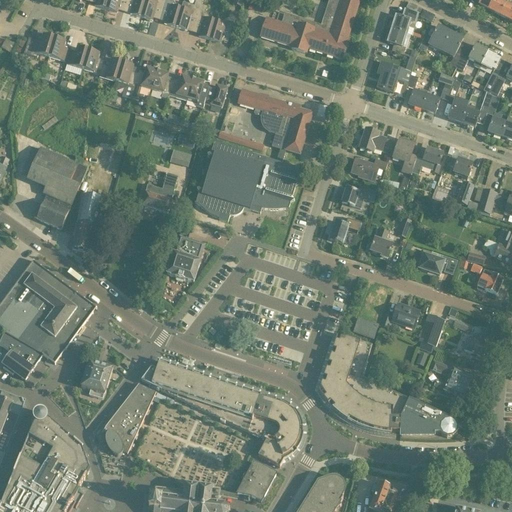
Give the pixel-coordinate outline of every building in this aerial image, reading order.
[(105,10),(108,0),(96,0),(94,7),(105,10)] [(126,3),(126,0),(108,0),(105,10),(117,14),(120,1),(126,3)] [(126,0),(126,3),(127,3),(127,1),(133,3),(129,15),(140,18),(145,0),(126,0)] [(161,11),(164,0),(152,0),(151,1),(148,0),(145,0),(140,18),(152,22),(155,10),(161,11)] [(175,29),(181,9),(176,8),(171,0),(164,0),(161,11),(167,13),(164,25),(175,29)] [(196,21),(201,3),(202,0),(195,0),(194,7),(186,11),(181,9),(175,29),(186,32),(190,20),(196,21)] [(242,7),(244,1),(243,1),(243,0),(233,0),(232,6),(241,9),(241,7),(242,7)] [(327,0),(336,3),(335,3),(338,4),(328,33),(314,29),(313,31),(297,26),(296,29),(266,19),(260,38),(290,48),(289,50),(295,52),(295,54),(299,55),(300,53),(306,55),(307,50),(342,61),(348,39),(347,39),(359,0),(327,0)] [(489,11),(494,0),(475,0),(475,1),(479,3),(478,6),(489,11)] [(494,0),(489,11),(500,16),(506,4),(500,2),(501,0),(494,0)] [(209,41),(214,22),(210,20),(205,12),(207,8),(201,6),(202,4),(201,3),(196,21),(195,24),(201,25),(198,38),(209,41)] [(511,7),(506,4),(500,16),(510,22),(511,17),(511,7)] [(389,29),(391,30),(406,35),(408,28),(414,30),(419,15),(404,11),(401,19),(395,17),(393,24),(390,23),(389,29)] [(214,22),(209,41),(220,44),(224,32),(230,34),(235,16),(229,14),(227,19),(219,23),(214,22)] [(434,17),(428,14),(425,20),(431,23),(434,17)] [(438,27),(430,43),(424,40),(418,50),(425,54),(428,48),(440,54),(450,34),(438,27)] [(385,41),(387,42),(387,44),(393,46),(391,53),(403,57),(405,50),(401,49),(406,35),(391,30),(389,36),(386,36),(385,41)] [(455,55),(456,53),(463,40),(450,34),(440,54),(452,60),(449,66),(455,70),(461,58),(455,55)] [(23,55),(30,57),(37,59),(38,55),(48,58),(54,40),(43,36),(41,43),(28,39),(23,55)] [(63,50),(65,43),(54,40),(48,58),(66,64),(69,54),(69,52),(63,50)] [(11,54),(16,46),(11,43),(6,52),(11,54)] [(475,63),(473,67),(479,70),(481,66),(487,53),(475,46),(468,60),(475,63)] [(65,66),(82,71),(88,52),(77,49),(75,55),(69,54),(66,64),(65,66)] [(411,51),(409,58),(415,60),(417,53),(411,51)] [(103,66),(103,64),(97,62),(99,55),(88,52),(82,71),(94,74),(99,76),(103,66)] [(481,66),(493,72),(483,92),(489,96),(490,95),(504,67),(497,64),(500,59),(487,53),(481,66)] [(461,58),(455,70),(462,73),(468,62),(461,58)] [(109,68),(103,66),(99,76),(99,78),(105,80),(116,83),(122,64),(111,61),(109,68)] [(122,90),(124,89),(125,93),(129,99),(130,99),(134,86),(138,74),(138,73),(132,71),(133,68),(122,64),(116,83),(118,84),(116,89),(118,90),(120,90),(122,90)] [(396,82),(408,86),(412,74),(380,64),(378,71),(382,72),(376,89),(392,94),(396,82)] [(511,82),(511,65),(510,71),(504,67),(490,95),(497,98),(506,79),(511,82)] [(146,69),(144,76),(138,74),(134,86),(151,91),(157,72),(146,69)] [(167,101),(169,94),(171,88),(172,84),(166,83),(168,76),(157,72),(151,91),(163,95),(161,99),(167,101)] [(169,94),(175,96),(186,100),(192,80),(181,77),(179,84),(173,82),(172,84),(171,88),(169,94)] [(407,89),(414,91),(418,80),(411,77),(407,89)] [(202,110),(204,105),(208,92),(201,91),(203,84),(192,80),(186,100),(197,103),(196,108),(202,110)] [(454,104),(458,90),(457,89),(459,84),(453,82),(451,87),(446,102),(454,104)] [(445,85),(440,100),(446,102),(451,87),(445,85)] [(204,105),(210,107),(221,110),(227,91),(216,87),(214,94),(208,92),(204,105)] [(408,106),(421,111),(426,97),(427,93),(419,90),(418,94),(413,92),(408,106)] [(253,115),(261,117),(260,121),(261,124),(261,127),(263,129),(264,131),(267,133),(269,134),(275,136),(272,148),(300,156),(312,115),(299,111),(300,107),(286,103),(285,105),(267,99),(268,97),(259,95),(259,97),(242,92),(238,105),(255,110),(253,115)] [(439,101),(426,97),(421,111),(434,115),(439,101)] [(501,117),(494,114),(499,100),(492,97),(490,104),(486,116),(492,118),(492,119),(487,134),(500,138),(505,124),(500,122),(501,117)] [(102,105),(109,107),(111,101),(104,99),(102,105)] [(486,116),(490,104),(483,102),(479,113),(486,116)] [(447,120),(461,125),(466,110),(465,110),(452,106),(447,120)] [(467,106),(465,110),(466,110),(461,125),(474,129),(479,115),(473,113),(474,109),(467,106)] [(511,126),(511,124),(511,120),(507,119),(505,124),(500,138),(511,142),(511,126)] [(386,154),(384,159),(389,160),(391,152),(383,149),(386,140),(378,137),(379,134),(365,130),(359,149),(373,154),(374,150),(386,154)] [(264,147),(220,133),(219,136),(218,140),(262,153),(264,147)] [(191,147),(193,139),(179,136),(177,144),(191,147)] [(398,140),(392,159),(404,163),(401,174),(408,176),(407,179),(404,178),(401,186),(398,191),(404,193),(410,177),(416,158),(410,156),(414,146),(398,140)] [(218,221),(227,224),(230,217),(233,218),(241,213),(242,210),(250,212),(251,208),(256,209),(259,210),(264,211),(270,211),(275,211),(277,211),(284,210),(287,211),(288,211),(290,202),(294,202),(292,198),(295,186),(299,184),(297,180),(300,170),(213,144),(210,154),(206,156),(209,160),(205,171),(201,173),(203,177),(200,189),(196,191),(198,194),(195,205),(196,205),(198,207),(200,208),(202,210),(206,213),(208,215),(210,216),(213,218),(216,219),(219,219),(218,221)] [(68,213),(70,208),(87,170),(40,150),(40,151),(33,148),(23,172),(30,174),(28,178),(46,186),(42,195),(46,197),(36,220),(61,231),(68,213)] [(442,155),(427,150),(423,161),(416,158),(410,177),(411,175),(418,177),(421,169),(430,172),(430,173),(437,176),(440,167),(438,167),(442,155)] [(172,154),(169,165),(175,167),(178,155),(172,154)] [(2,158),(0,161),(0,182),(5,170),(8,161),(2,158)] [(468,183),(470,177),(468,176),(472,165),(457,160),(453,173),(462,176),(461,181),(468,183)] [(374,183),(378,170),(385,172),(387,165),(375,161),(373,166),(355,161),(351,174),(362,177),(361,179),(374,183)] [(167,215),(177,178),(166,175),(162,191),(147,187),(142,208),(167,215)] [(383,181),(382,186),(398,190),(399,184),(383,181)] [(463,183),(456,203),(467,207),(474,187),(463,183)] [(360,210),(363,202),(373,205),(376,194),(359,188),(358,193),(346,189),(341,204),(360,210)] [(483,190),(477,189),(474,202),(479,204),(479,206),(469,203),(466,211),(489,219),(490,216),(497,195),(483,190)] [(511,217),(511,192),(510,198),(509,198),(503,215),(511,217)] [(82,196),(81,204),(76,225),(78,225),(73,249),(82,251),(82,252),(87,253),(87,252),(88,252),(94,223),(98,224),(103,200),(82,196)] [(116,207),(118,197),(113,196),(110,206),(116,207)] [(466,229),(470,220),(465,218),(462,227),(466,229)] [(342,245),(346,232),(357,235),(357,234),(358,230),(360,224),(348,220),(346,226),(335,223),(329,241),(342,245)] [(397,237),(405,240),(411,223),(403,220),(397,237)] [(387,258),(392,245),(385,243),(388,233),(378,229),(370,252),(387,258)] [(511,233),(507,231),(501,247),(486,241),(483,249),(489,252),(489,254),(490,256),(492,258),(510,265),(511,259),(511,252),(511,251),(511,233)] [(179,238),(173,255),(166,276),(193,284),(200,263),(199,263),(204,246),(179,238)] [(483,267),(485,259),(469,254),(467,263),(483,267)] [(444,274),(452,276),(457,263),(442,258),(441,262),(423,256),(421,262),(420,261),(418,267),(419,268),(419,269),(420,270),(425,272),(439,276),(441,271),(444,272),(444,274)] [(96,310),(54,278),(33,262),(0,305),(0,327),(5,331),(3,334),(4,335),(32,351),(41,356),(43,357),(54,366),(96,310)] [(468,264),(461,262),(459,269),(466,271),(468,264)] [(470,272),(479,276),(482,269),(473,265),(470,272)] [(495,297),(502,281),(497,279),(498,275),(484,271),(476,288),(478,289),(476,291),(483,294),(484,292),(495,297)] [(354,291),(359,279),(347,274),(342,286),(354,291)] [(413,330),(419,313),(397,306),(391,323),(413,330)] [(450,311),(448,316),(454,318),(455,318),(457,312),(451,310),(450,311)] [(387,331),(392,316),(385,314),(381,329),(387,331)] [(435,348),(444,322),(428,316),(419,343),(435,348)] [(373,340),(378,327),(358,320),(353,333),(373,340)] [(471,335),(473,328),(455,321),(453,327),(471,335)] [(487,346),(492,334),(482,330),(478,342),(469,338),(464,352),(482,359),(488,346),(487,346)] [(33,370),(43,357),(41,356),(32,351),(4,335),(0,343),(0,347),(4,349),(11,353),(2,365),(4,367),(2,369),(12,377),(14,375),(24,382),(34,371),(33,370)] [(385,434),(391,435),(391,432),(400,432),(401,418),(409,400),(362,378),(370,352),(335,341),(320,388),(325,396),(323,398),(328,405),(336,413),(346,420),(350,423),(361,428),(373,432),(385,434)] [(420,355),(416,365),(422,368),(426,357),(420,355)] [(287,405),(283,403),(267,398),(267,399),(266,401),(260,400),(260,399),(260,398),(260,397),(259,399),(252,397),(253,393),(157,362),(157,363),(159,364),(156,371),(151,370),(141,383),(266,442),(258,457),(280,469),(284,462),(287,460),(292,457),(296,453),(299,448),(301,443),(303,438),(303,432),(303,428),(303,427),(301,422),(299,417),(296,412),(292,408),(287,405)] [(433,362),(429,371),(448,379),(446,385),(436,381),(434,387),(443,391),(443,392),(466,401),(474,378),(452,369),(452,370),(433,362)] [(104,397),(108,385),(112,370),(89,363),(81,389),(90,392),(88,397),(102,401),(104,396),(104,397)] [(101,440),(101,442),(106,441),(106,443),(107,446),(108,449),(110,452),(113,454),(115,456),(116,457),(117,457),(118,457),(119,457),(120,457),(120,456),(121,456),(122,455),(122,454),(123,453),(127,455),(156,394),(138,385),(105,429),(103,431),(102,434),(101,437),(101,440)] [(21,403),(20,399),(0,391),(1,392),(0,395),(0,453),(1,454),(19,411),(21,403)] [(454,422),(453,421),(409,400),(401,418),(400,432),(400,435),(440,435),(441,436),(442,437),(443,438),(445,438),(446,439),(448,439),(450,439),(451,438),(453,438),(454,437),(456,436),(457,434),(457,433),(458,431),(458,429),(458,428),(457,426),(457,424),(456,423),(454,422)] [(0,511),(75,511),(77,511),(76,510),(83,496),(78,493),(89,473),(82,452),(83,452),(74,445),(48,422),(46,420),(47,419),(46,416),(45,413),(42,412),(39,411),(35,412),(33,414),(31,416),(31,419),(32,421),(33,422),(34,424),(21,459),(19,462),(20,462),(14,475),(13,479),(1,509),(0,508),(0,511)] [(243,481),(244,481),(237,494),(231,493),(231,494),(244,500),(248,501),(248,502),(250,498),(261,504),(276,476),(253,464),(247,476),(246,476),(245,476),(244,476),(243,477),(242,478),(242,479),(242,480),(243,480),(243,481)] [(335,511),(341,507),(339,505),(343,500),(341,499),(343,495),(344,491),(343,486),(342,485),(341,484),(341,483),(338,481),(336,480),(333,479),(332,479),(331,479),(318,484),(316,488),(313,486),(296,511),(335,511)] [(227,510),(224,506),(225,505),(225,504),(223,506),(218,505),(219,499),(221,498),(220,496),(219,497),(219,496),(244,500),(231,494),(228,493),(219,492),(219,490),(212,489),(213,488),(212,487),(210,489),(199,488),(199,485),(197,485),(197,487),(185,486),(183,484),(182,485),(183,486),(183,488),(180,487),(179,486),(179,487),(179,488),(179,492),(175,492),(175,491),(173,490),(173,492),(166,491),(166,490),(164,490),(164,491),(155,490),(154,489),(153,490),(155,491),(154,494),(153,496),(152,499),(149,499),(147,511),(151,511),(150,511),(227,511),(228,511),(230,511),(229,509),(227,510)] [(401,511),(406,501),(398,498),(399,495),(397,492),(379,486),(376,485),(373,486),(372,491),(373,494),(375,495),(370,511),(372,511),(401,511)]
